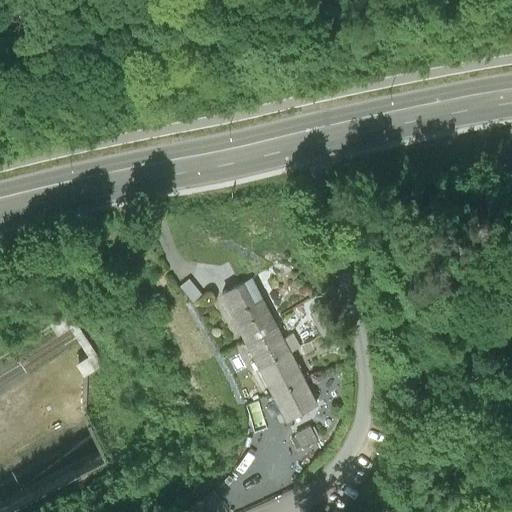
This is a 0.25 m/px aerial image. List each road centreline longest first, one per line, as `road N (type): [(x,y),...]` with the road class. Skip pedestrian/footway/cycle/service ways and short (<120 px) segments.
road 1 (residential): [(313,129),(352,314),(364,395),(358,429),(344,455),(313,482),(244,511)]
road 2 (primary): [(0,202),(313,129)]
road 3 (primary): [(313,129),(511,98)]
